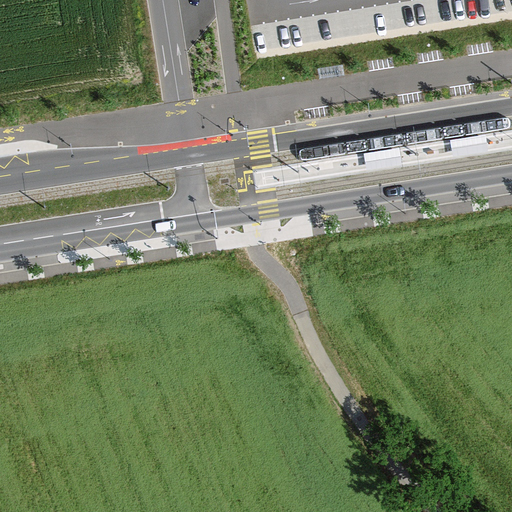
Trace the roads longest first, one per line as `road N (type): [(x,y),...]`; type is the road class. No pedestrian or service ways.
road 1 (secondary): [(511,105),(0,184)]
road 2 (secondary): [(0,246),(511,173)]
road 3 (track): [(434,511),(341,392),(294,295),(255,241)]
